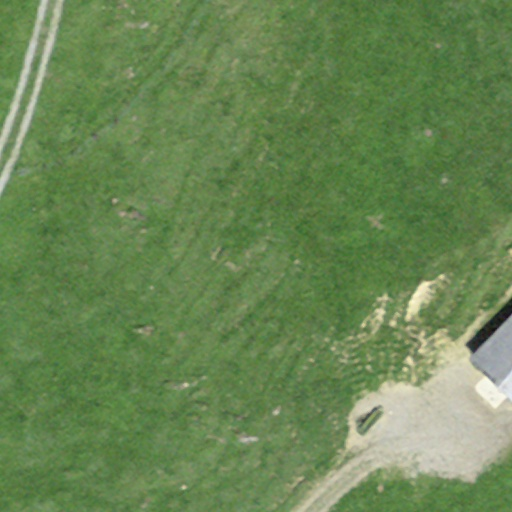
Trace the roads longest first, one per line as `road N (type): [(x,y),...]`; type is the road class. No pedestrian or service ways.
road 1 (track): [(0,175),(55,0)]
road 2 (track): [(395,428),(287,511)]
